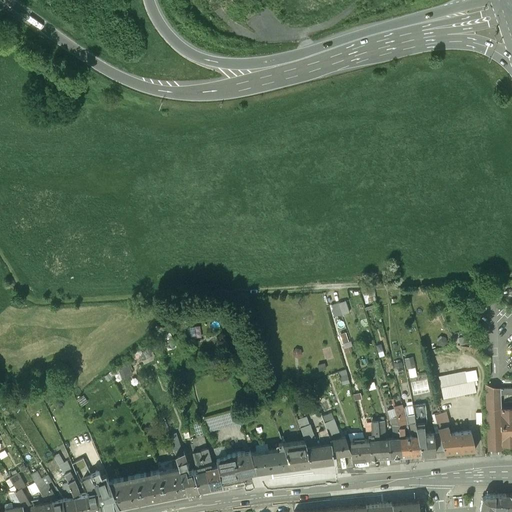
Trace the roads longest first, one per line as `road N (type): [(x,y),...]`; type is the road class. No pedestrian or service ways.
road 1 (track): [(511,275),(51,303),(30,299),(0,257)]
road 2 (motorway): [(5,0),(101,64),(168,89),(261,80),(422,38)]
road 3 (motorway): [(454,8),(278,58),(234,62),(178,44),(149,0)]
road 4 (secondary): [(155,511),(375,479)]
